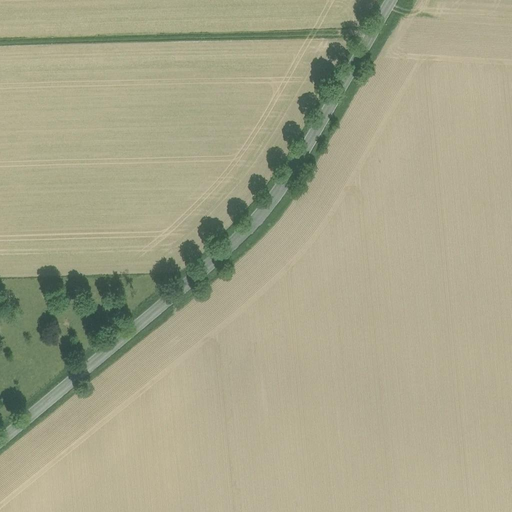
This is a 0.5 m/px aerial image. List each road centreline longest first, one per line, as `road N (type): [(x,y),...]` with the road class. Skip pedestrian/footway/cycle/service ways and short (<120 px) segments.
road 1 (secondary): [(394,0),(251,226),(0,441)]
road 2 (track): [(0,44),(375,34)]
